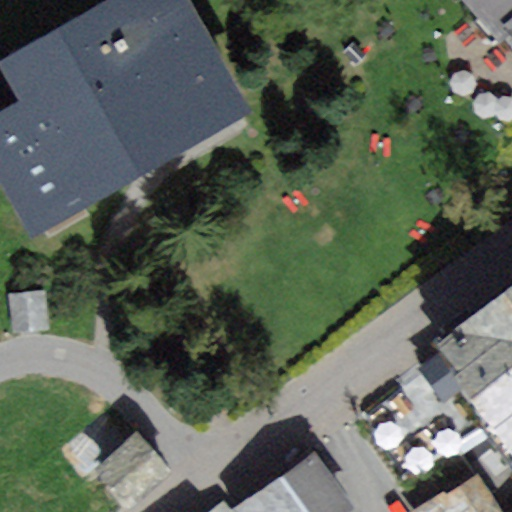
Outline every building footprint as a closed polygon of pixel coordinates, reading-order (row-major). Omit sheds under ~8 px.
[(0,76),(15,104),(0,112),(0,186),(30,240),(251,114),(185,0),(111,0),(0,63),(0,76)] [(511,0),(461,0),(511,56),(511,0)] [(511,286),(428,352),(437,363),(350,429),(395,492),(446,454),(456,468),(477,451),(493,468),(502,459),(511,472),(511,286)] [(41,302),(0,305),(0,343),(44,340),(41,302)] [(309,452),(231,511),(343,511),(351,506),(309,452)]
